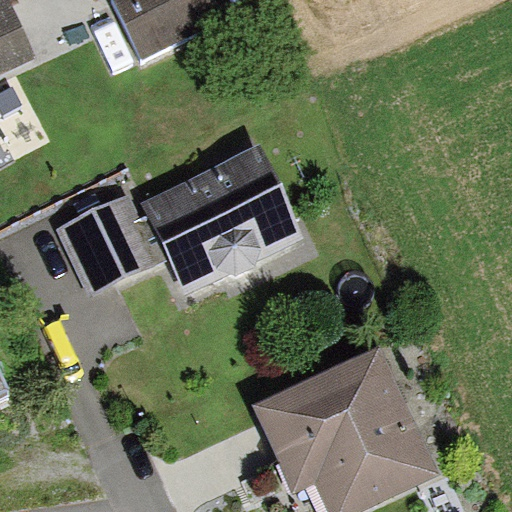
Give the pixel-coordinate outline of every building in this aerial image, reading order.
[(216,0),(110,0),(140,59),(225,18),(216,0)] [(0,37),(12,32),(0,6),(0,37)] [(254,158),(144,208),(183,293),(293,243),(254,158)] [(121,205),(58,233),(85,294),(148,266),(121,205)] [(373,355),(254,409),(279,463),(298,454),(324,511),(341,511),(427,473),(373,355)] [(0,375),(0,411),(13,405),(0,375)]
